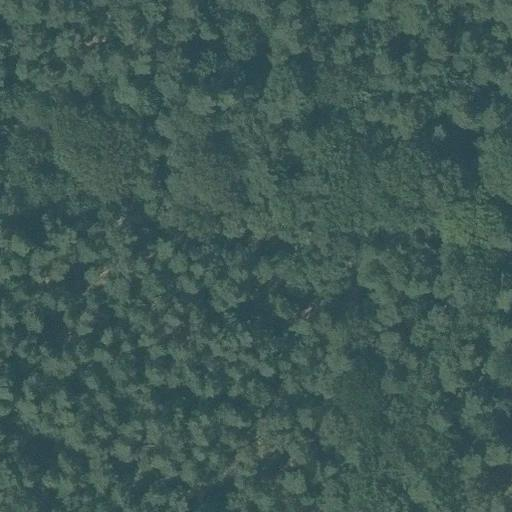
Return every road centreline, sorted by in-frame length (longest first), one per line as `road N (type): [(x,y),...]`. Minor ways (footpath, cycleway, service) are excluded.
road 1 (track): [(358,511),(317,166)]
road 2 (track): [(0,122),(317,166)]
road 3 (track): [(317,166),(472,185),(511,162)]
